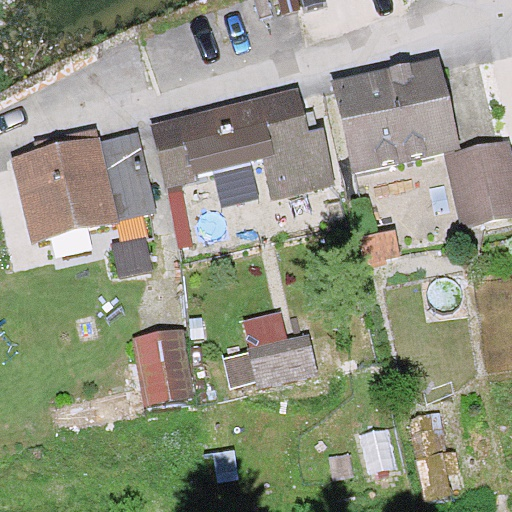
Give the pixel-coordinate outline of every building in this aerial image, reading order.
[(466,163),(448,73),(338,95),(356,185),(466,163)] [(159,138),(175,200),(271,177),(278,208),(329,195),(307,102),(159,138)] [(133,140),(10,172),(32,253),(154,221),(133,140)] [(320,383),(318,312),(253,314),(254,355),(232,355),(233,386),(320,383)] [(143,386),(58,391),(59,418),(200,410),(195,329),(140,332),(143,386)]
